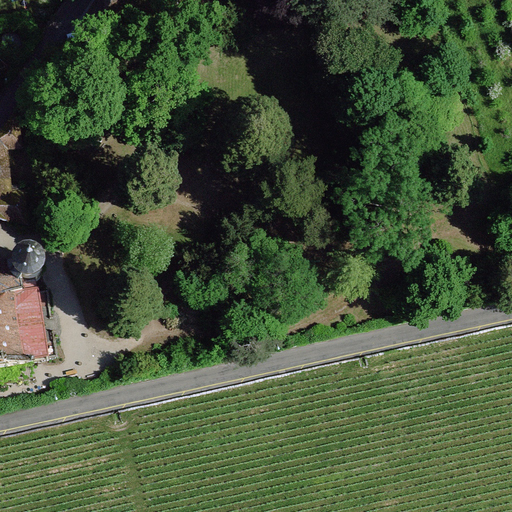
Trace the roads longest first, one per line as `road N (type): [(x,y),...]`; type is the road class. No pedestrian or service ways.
road 1 (residential): [(511,312),(0,426)]
road 2 (residential): [(0,117),(77,0)]
